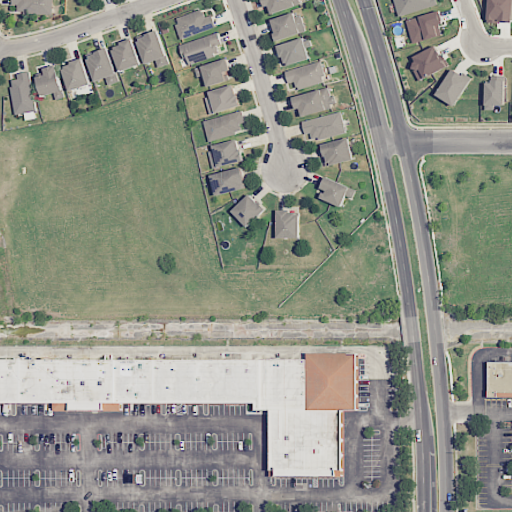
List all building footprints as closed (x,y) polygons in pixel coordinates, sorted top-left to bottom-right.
[(52,14),(52,0),(14,0),(14,14),(52,14)] [(511,0),(488,0),(488,22),(511,22),(511,0)] [(212,15),(205,17),(202,9),(174,19),(181,39),(216,27),(212,15)] [(297,11),(270,20),(278,41),(304,32),(297,11)] [(442,35),(439,24),(442,23),(438,11),(406,20),(413,44),(442,35)] [(159,68),(170,64),(158,31),(136,39),(146,64),(156,61),(159,68)] [(187,64),(223,56),(218,34),(182,43),(187,64)] [(278,45),(285,66),(309,59),(303,38),(278,45)] [(140,66),(134,40),(112,46),(119,71),(140,66)] [(419,79),(448,68),(439,45),(410,57),(419,79)] [(87,56),(96,82),(106,78),(109,86),(119,82),(108,49),(87,56)] [(90,85),(83,59),(62,65),(70,91),(90,85)] [(196,66),(198,77),(204,75),(206,86),(229,81),(227,71),(230,71),(227,60),(196,66)] [(295,82),(297,90),(326,83),(321,61),(285,70),(288,84),(295,82)] [(46,74),(37,77),(42,97),(54,93),(56,100),(65,97),(56,65),(44,68),(46,74)] [(455,106),(471,80),(452,69),(436,95),(455,106)] [(16,115),(37,111),(30,73),(9,77),(16,115)] [(485,79),(486,110),(495,110),(495,106),(505,105),(504,79),(485,79)] [(205,93),(209,113),(239,108),(235,87),(205,93)] [(298,116),(335,108),(331,87),(294,96),(298,116)] [(203,121),(208,141),(245,131),(240,111),(203,121)] [(309,142),(346,133),(341,112),(304,121),(309,142)] [(321,145),(327,167),(354,160),(348,138),(321,145)] [(244,161),(238,140),(208,148),(213,169),(244,161)] [(216,196),(247,188),(241,167),(210,175),(216,196)] [(320,188),(324,190),(320,198),(342,207),(347,196),(353,198),(356,190),(325,177),(320,188)] [(247,227),(266,210),(250,194),(232,211),(247,227)] [(277,238),(300,238),(299,211),(277,212),(277,238)] [(0,358),(0,402),(55,403),(55,410),(123,410),(123,402),(256,403),(256,410),(271,410),(271,475),(342,475),(342,410),(357,410),(357,352),(307,352),(307,359),(0,358)] [(511,362),(489,362),(489,396),(511,395),(511,362)]
